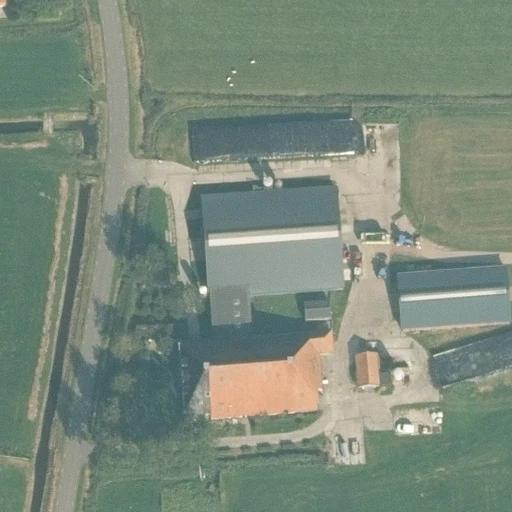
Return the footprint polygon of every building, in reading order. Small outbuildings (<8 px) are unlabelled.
[(249,298),(343,292),(336,192),(203,201),(209,301),(211,301),(213,343),(181,345),(181,351),(179,351),(184,417),(185,417),(186,423),(318,413),(316,394),(321,394),(319,357),(333,356),(331,335),(252,340),(249,298)] [(398,280),(402,335),(510,327),(506,272),(398,280)] [(303,305),(304,323),(330,321),(329,304),(303,305)] [(379,373),(377,356),(355,358),(356,390),(391,388),(390,372),(379,373)] [(391,410),(394,439),(442,435),(440,406),(391,410)]
